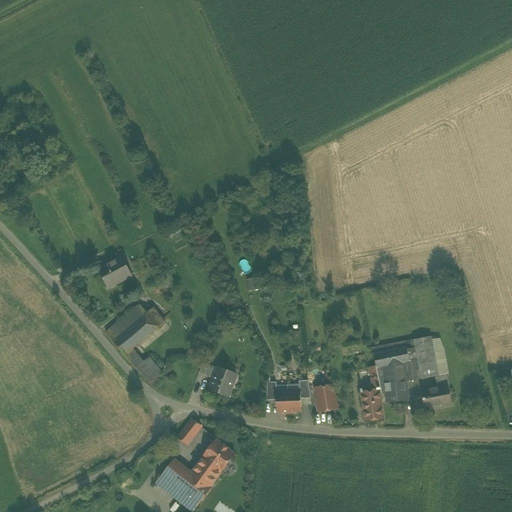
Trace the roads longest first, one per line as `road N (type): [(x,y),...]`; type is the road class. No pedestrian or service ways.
road 1 (track): [(511,43),(183,213)]
road 2 (residential): [(511,434),(337,431),(182,404)]
road 3 (residential): [(182,404),(151,393),(0,225)]
road 4 (residential): [(19,511),(137,455),(182,404)]
road 5 (track): [(52,282),(183,213)]
